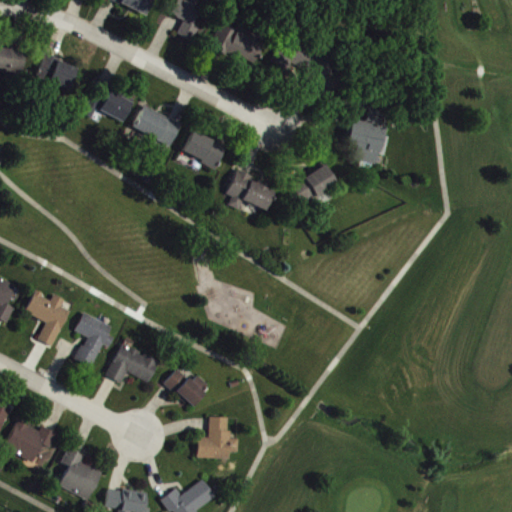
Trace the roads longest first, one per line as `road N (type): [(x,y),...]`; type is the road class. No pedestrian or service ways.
road 1 (residential): [(0,5),(80,26),(277,128)]
road 2 (residential): [(0,359),(141,435)]
